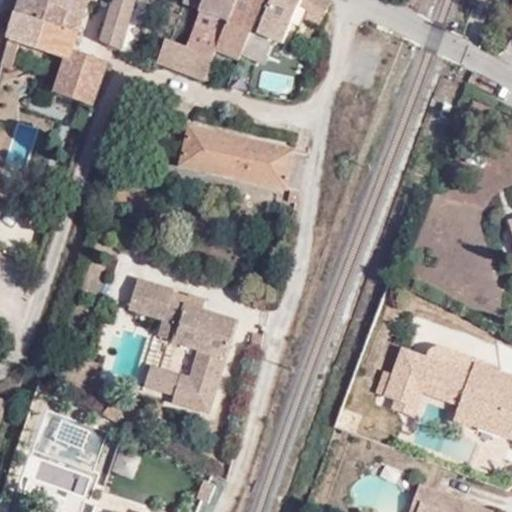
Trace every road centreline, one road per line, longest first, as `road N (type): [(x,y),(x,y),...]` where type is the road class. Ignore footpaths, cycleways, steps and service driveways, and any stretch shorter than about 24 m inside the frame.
road 1 (unclassified): [(0,364),(28,339),(120,66),(303,121),(321,115),(329,99),(354,0)]
road 2 (unclassified): [(360,0),(511,79)]
